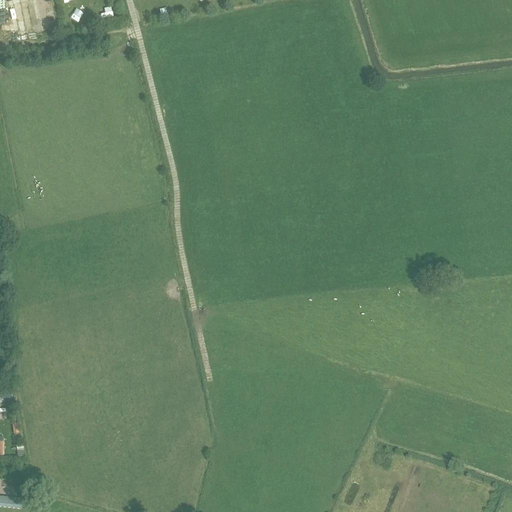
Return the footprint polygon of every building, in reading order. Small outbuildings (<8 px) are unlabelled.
[(18,4),(6,7),(8,13),(20,11),(18,4)] [(146,7),(147,17),(157,16),(156,6),(146,7)] [(75,21),(78,15),(67,11),(64,16),(75,21)] [(23,15),(26,35),(32,35),(29,14),(23,15)] [(15,16),(17,33),(23,32),(22,15),(15,16)] [(0,497),(0,507),(21,510),(22,499),(0,497)]
